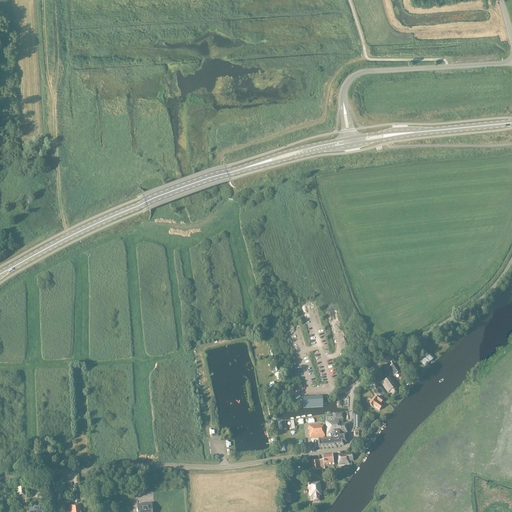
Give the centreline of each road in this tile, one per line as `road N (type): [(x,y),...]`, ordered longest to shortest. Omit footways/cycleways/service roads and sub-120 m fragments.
road 1 (tertiary): [(331,450),(224,466),(138,464),(0,477)]
road 2 (tertiary): [(331,450),(348,441),(350,401),(362,376),(479,300),(511,258)]
road 3 (primary): [(0,274),(96,223),(245,168)]
road 4 (tertiary): [(511,62),(362,72),(346,83),(342,101)]
road 5 (track): [(69,236),(58,195),(52,94)]
